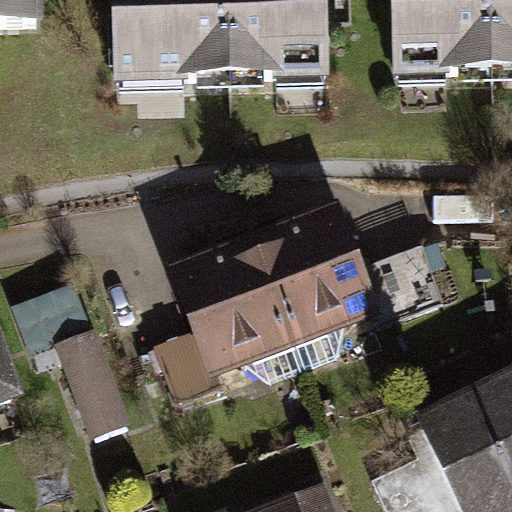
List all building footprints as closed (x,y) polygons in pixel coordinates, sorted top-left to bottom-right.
[(35,0),(0,0),(0,35),(37,35),(35,0)] [(112,0),(117,93),(323,84),(319,0),(112,0)] [(511,0),(393,0),(397,87),(511,82),(511,0)] [(251,251),(294,359),(381,325),(338,217),(251,251)] [(294,359),(251,251),(167,284),(189,339),(155,353),(179,414),(217,399),(213,390),(294,359)] [(75,286),(16,311),(34,353),(93,328),(75,286)] [(95,445),(135,429),(97,334),(57,350),(95,445)] [(0,422),(17,417),(0,367),(0,422)] [(511,511),(511,381),(422,417),(460,511),(511,511)] [(335,511),(327,491),(271,511),(335,511)]
